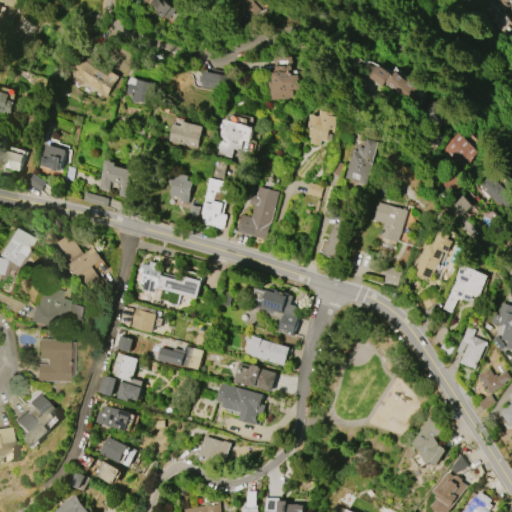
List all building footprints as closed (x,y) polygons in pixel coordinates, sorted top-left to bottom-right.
[(147,2),(149,0),(158,0),(161,2),(163,0),(170,6),(171,5),(176,9),(166,20),(147,2)] [(228,9),(240,0),(270,0),(271,1),(240,25),(228,9)] [(428,0),(444,0),(435,8),(428,0)] [(490,0),(510,0),(500,10),(490,0)] [(476,11),(486,2),(490,7),(491,6),(494,9),(493,10),(496,13),(498,11),(507,21),(506,23),(508,25),(506,27),(507,28),(498,36),(476,11)] [(106,96),(70,74),(81,55),(107,72),(108,70),(119,76),(106,96)] [(382,86),(369,77),(377,64),(393,75),(396,71),(397,72),(399,71),(408,79),(407,80),(415,87),(412,90),(420,97),(411,106),(404,99),(402,100),(392,92),(393,91),(387,85),(388,84),(385,82),(382,86)] [(302,69),(274,68),(274,83),(269,83),(268,98),(301,99),(302,69)] [(222,91),(225,76),(202,71),(199,87),(222,91)] [(126,93),(130,77),(152,83),(147,103),(138,100),(138,102),(130,100),(132,95),(126,93)] [(0,91),(9,93),(7,100),(13,101),(10,113),(4,112),(4,114),(0,113),(0,91)] [(321,145),(312,143),(314,137),(311,136),(313,126),(311,126),(314,114),(323,116),(325,110),(336,113),(335,116),(340,117),(334,142),(322,140),(321,145)] [(226,120),(253,127),(253,128),(257,129),(253,143),(244,140),(242,149),(239,148),(238,150),(234,149),(232,157),(217,153),(226,120)] [(182,121),(203,126),(198,145),(195,144),(194,147),(187,145),(188,142),(186,141),(186,143),(182,142),(182,140),(181,140),(179,143),(169,141),(174,124),(181,126),(182,121)] [(443,147),(458,132),(478,152),(469,162),(463,156),(458,161),(443,147)] [(368,184),(347,178),(356,150),(360,151),(362,146),(367,148),(370,138),(381,141),(368,184)] [(39,165),(46,143),(68,149),(61,172),(39,165)] [(19,171),(1,167),(5,150),(23,155),(19,171)] [(99,188),(106,160),(116,163),(115,166),(133,170),(126,197),(119,196),(122,184),(112,181),(109,190),(99,188)] [(75,168),(72,181),(65,179),(68,166),(75,168)] [(440,177),(453,171),(462,188),(448,195),(440,177)] [(40,192),(27,183),(33,174),(46,182),(40,192)] [(170,185),(172,176),(178,178),(179,174),(197,178),(192,198),(189,197),(187,203),(180,201),(180,197),(170,195),(172,186),(170,185)] [(511,177),(485,177),(485,202),(511,202),(511,177)] [(223,228),(200,222),(212,178),(231,184),(222,214),(227,215),(223,228)] [(266,239),(237,232),(241,215),(251,217),(254,205),(250,204),(253,194),(257,195),(259,187),(278,191),(266,239)] [(85,192),(110,199),(107,207),(83,200),(85,192)] [(379,201),(409,210),(400,242),(382,236),(385,224),(383,224),(383,222),(374,220),(379,201)] [(189,215),(191,205),(198,206),(195,216),(189,215)] [(333,219),(322,254),(338,259),(349,224),(333,219)] [(0,257),(0,247),(11,228),(31,239),(25,249),(26,250),(23,256),(22,256),(16,266),(0,257)] [(418,262),(428,240),(433,243),(439,230),(450,235),(448,238),(453,241),(448,252),(445,251),(431,281),(424,278),(423,279),(414,275),(415,272),(414,271),(419,262),(418,262)] [(57,242),(69,234),(83,254),(93,247),(102,259),(91,266),(103,284),(91,292),(79,275),(77,276),(68,264),(71,262),(57,242)] [(155,293),(142,290),(143,284),(140,283),(144,264),(150,266),(151,261),(159,263),(158,267),(162,269),(161,276),(184,282),(185,277),(202,281),(198,297),(181,293),(178,305),(167,303),(168,301),(160,299),(163,288),(156,286),(155,293)] [(488,276),(479,297),(473,295),(470,301),(463,298),(462,300),(458,299),(452,313),(443,309),(462,265),(488,276)] [(399,284),(385,280),(388,267),(402,271),(399,284)] [(84,307),(78,330),(60,326),(62,316),(56,314),(53,327),(29,321),(33,304),(39,306),(43,286),(63,291),(61,298),(69,300),(68,303),(84,307)] [(426,309),(418,295),(431,287),(439,301),(426,309)] [(293,335),(279,331),(283,316),(279,315),(279,316),(271,314),(272,311),(262,308),(262,307),(256,305),(256,304),(254,303),(255,298),(258,299),(258,297),(264,298),(267,290),(292,297),(287,313),(298,316),(293,335)] [(499,339),(503,327),(490,323),(493,312),(498,313),(501,303),(511,306),(511,311),(511,313),(511,350),(505,348),(507,342),(499,339)] [(152,332),(133,327),(134,321),(132,321),(135,308),(137,309),(138,305),(157,310),(156,313),(157,314),(152,332)] [(486,341),(475,368),(460,362),(463,354),(457,352),(467,327),(472,329),(473,328),(475,329),(473,336),(486,341)] [(117,348),(120,335),(134,339),(130,352),(117,348)] [(497,336),(504,346),(499,350),(491,340),(497,336)] [(285,365),(248,354),(252,337),(290,347),(285,365)] [(38,339),(67,340),(65,382),(34,380),(35,364),(44,364),(44,359),(37,359),(38,339)] [(199,370),(203,350),(187,346),(186,352),(161,346),(158,361),(199,370)] [(112,372),(117,353),(139,359),(133,381),(114,376),(115,373),(112,372)] [(277,372),(272,391),(237,381),(241,366),(251,369),(252,364),(260,366),(260,368),(277,372)] [(489,394),(477,376),(489,368),(494,376),(496,374),(497,377),(506,371),(511,379),(505,383),(505,384),(489,394)] [(97,392),(102,375),(116,378),(112,396),(97,392)] [(121,381),(143,387),(139,400),(130,398),(129,401),(117,398),(118,394),(117,394),(121,381)] [(222,383),(265,395),(262,404),(266,405),(264,413),(261,412),(257,425),(240,420),(242,413),(222,407),(223,403),(216,401),(222,383)] [(26,403),(36,394),(56,417),(46,425),(51,431),(33,446),(22,434),(24,432),(14,421),(24,412),(25,413),(31,408),(26,403)] [(495,402),(484,409),(479,402),(490,395),(495,402)] [(499,412),(511,403),(511,425),(509,427),(499,412)] [(126,430),(94,423),(97,410),(101,411),(103,405),(130,412),(126,430)] [(413,443),(430,417),(434,419),(435,418),(441,422),(439,425),(444,429),(440,435),(439,434),(436,438),(440,446),(446,449),(436,465),(432,462),(428,464),(421,453),(422,452),(418,447),(413,443)] [(0,428),(9,427),(12,441),(14,441),(14,444),(15,443),(16,450),(15,450),(15,453),(6,455),(7,463),(0,463),(0,428)] [(200,454),(206,436),(232,444),(227,462),(200,454)] [(107,437),(128,446),(121,463),(100,453),(107,437)] [(460,474),(466,462),(458,458),(452,470),(460,474)] [(103,461),(122,471),(115,485),(96,475),(103,461)] [(433,493),(447,472),(453,476),(454,474),(461,479),(460,481),(466,485),(447,511),(433,511),(434,511),(432,509),(440,498),(433,493)] [(461,511),(481,487),(490,494),(484,502),(490,507),(488,510),(490,511),(461,511)] [(250,508),(243,508),(242,511),(259,511),(259,491),(249,491),(250,508)] [(51,511),(75,494),(87,508),(90,506),(95,511),(51,511)] [(271,511),(268,511),(268,498),(281,498),(281,501),(288,501),(287,504),(305,504),(305,511),(271,511)] [(184,511),(184,509),(206,506),(206,504),(220,502),(221,511),(184,511)] [(354,511),(330,511),(335,503),(354,511)]
